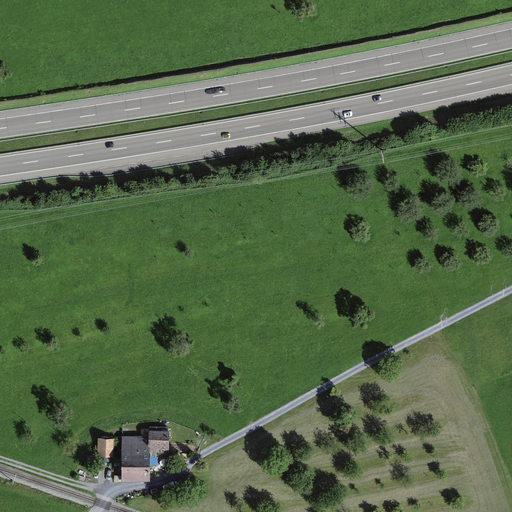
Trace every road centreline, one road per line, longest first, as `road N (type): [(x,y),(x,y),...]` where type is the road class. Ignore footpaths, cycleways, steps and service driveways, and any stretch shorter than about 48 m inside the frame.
road 1 (motorway): [(0,167),(511,75)]
road 2 (motorway): [(511,38),(252,90),(0,128)]
road 3 (unclassified): [(511,291),(243,432)]
road 4 (track): [(106,493),(163,485),(243,432)]
